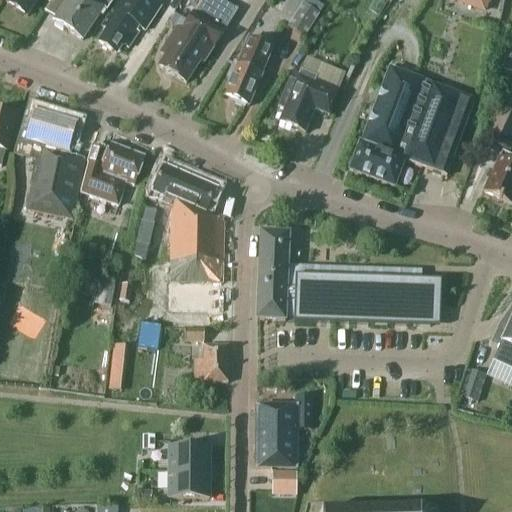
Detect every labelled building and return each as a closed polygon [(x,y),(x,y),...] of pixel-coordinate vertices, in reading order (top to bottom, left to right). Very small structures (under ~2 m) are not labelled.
[(8,0),(6,4),(27,18),(38,0),(8,0)] [(50,0),(43,12),(54,19),(50,23),(82,44),(103,11),(106,13),(115,0),(50,0)] [(126,18),(137,0),(117,0),(101,26),(105,29),(95,44),(122,60),(141,29),(126,18)] [(158,68),(186,85),(199,63),(203,65),(211,50),(212,50),(236,11),(217,0),(203,0),(194,15),(192,14),(181,31),(176,28),(160,55),(165,58),(158,68)] [(287,28),(303,38),(323,8),(310,0),(305,0),(302,5),(287,28)] [(471,0),(470,6),(481,10),(484,0),(471,0)] [(272,52),(250,43),(239,68),(233,65),(227,80),(230,81),(223,98),(235,103),(234,105),(243,109),(244,107),(248,108),(272,52)] [(278,124),(305,135),(314,112),(329,118),(341,89),(295,70),(278,109),(284,111),(278,124)] [(466,99),(449,93),(389,71),(361,146),(359,145),(348,173),(394,190),(403,163),(445,178),(473,102),(466,99)] [(511,146),(511,115),(496,108),(481,142),(508,155),(511,146)] [(25,212),(72,220),(84,160),(69,157),(72,147),(70,146),(76,125),(34,112),(28,133),(21,131),(14,158),(35,164),(25,212)] [(13,118),(0,114),(0,168),(1,169),(13,118)] [(144,158),(109,145),(108,150),(91,146),(80,188),(91,191),(88,200),(117,210),(125,186),(133,189),(144,158)] [(483,194),(509,206),(511,200),(511,158),(502,154),(483,194)] [(216,289),(220,289),(221,285),(222,225),(222,223),(210,218),(205,216),(216,192),(163,169),(152,194),(160,197),(158,203),(170,208),(170,225),(169,284),(169,288),(216,289)] [(260,234),(256,322),(285,323),(285,319),(293,319),(293,324),(429,329),(430,319),(439,319),(440,284),(421,283),(421,274),(287,269),(287,268),(288,236),(260,234)] [(91,303),(111,307),(114,287),(94,284),(91,303)] [(129,305),(132,289),(121,287),(119,303),(129,305)] [(216,289),(169,288),(169,314),(216,315),(216,289)] [(511,317),(501,342),(501,343),(492,362),(511,370),(511,317)] [(203,343),(203,331),(183,331),(183,343),(203,343)] [(118,344),(113,389),(126,391),(132,346),(118,344)] [(194,363),(194,386),(227,385),(227,351),(203,351),(203,363),(194,363)] [(459,398),(476,404),(485,377),(468,371),(459,398)] [(311,434),(311,400),(295,400),(295,409),(255,408),(255,473),(297,474),(298,434),(311,434)] [(154,451),(154,436),(142,436),(142,451),(154,451)] [(168,477),(209,477),(209,451),(168,451),(168,477)] [(209,477),(168,477),(168,502),(209,502),(209,477)]
